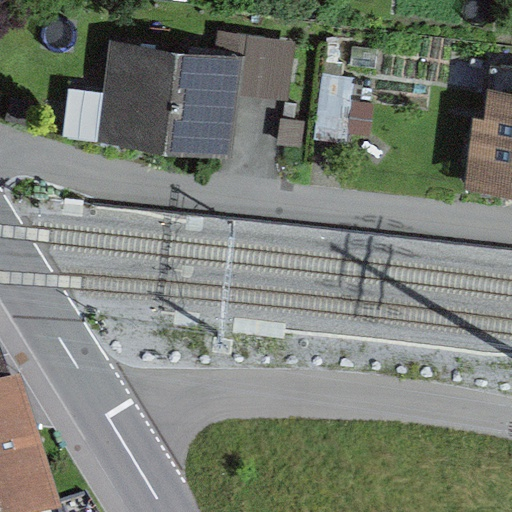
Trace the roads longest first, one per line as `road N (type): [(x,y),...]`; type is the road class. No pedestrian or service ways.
road 1 (residential): [(0,150),(146,186),(511,233)]
road 2 (unclassified): [(164,511),(0,242)]
